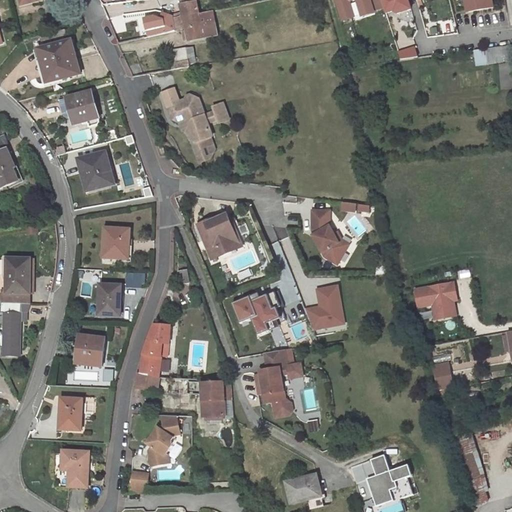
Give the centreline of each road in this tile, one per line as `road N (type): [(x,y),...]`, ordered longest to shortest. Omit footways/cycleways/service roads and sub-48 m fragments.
road 1 (residential): [(0,100),(49,168),(67,227),(62,285),(1,482)]
road 2 (residential): [(159,182),(165,268),(126,387),(110,511)]
road 3 (residential): [(81,0),(159,182)]
road 4 (residential): [(278,223),(266,194),(159,182)]
